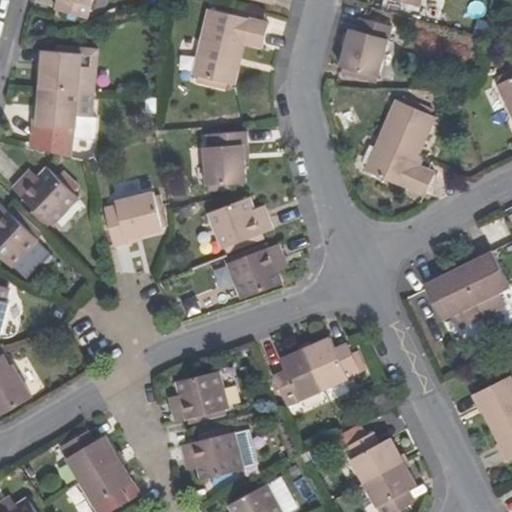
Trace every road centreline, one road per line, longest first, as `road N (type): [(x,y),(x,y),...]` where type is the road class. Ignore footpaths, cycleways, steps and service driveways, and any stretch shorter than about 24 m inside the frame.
road 1 (residential): [(4,445),(159,354),(310,300),(361,269)]
road 2 (residential): [(361,269),(303,100),(322,0)]
road 3 (residential): [(481,505),(361,269)]
road 4 (residential): [(361,269),(511,186)]
